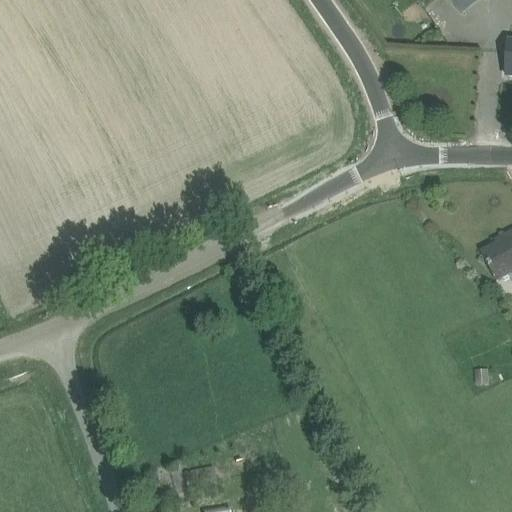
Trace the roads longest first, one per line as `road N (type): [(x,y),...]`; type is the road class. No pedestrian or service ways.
road 1 (unclassified): [(50,328),(394,165)]
road 2 (unclassified): [(118,511),(50,328)]
road 3 (unclassified): [(394,165),(365,70),(315,0)]
